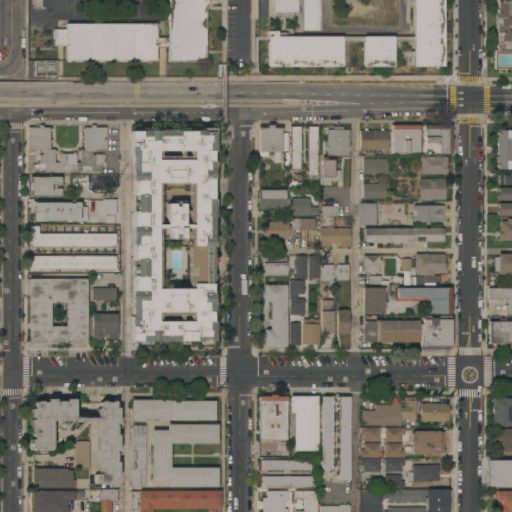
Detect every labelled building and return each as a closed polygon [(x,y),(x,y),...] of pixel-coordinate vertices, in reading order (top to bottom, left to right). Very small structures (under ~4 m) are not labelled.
[(207,0),(207,3),(205,3),(205,61),(168,61),(168,46),(156,46),(156,60),(65,60),(65,45),(54,45),(54,39),(53,39),(53,29),(65,29),(65,23),(156,23),(156,37),(169,37),(168,0),(207,0)] [(268,66),(267,36),(267,31),(276,31),(276,32),(283,32),(283,36),(413,36),(413,7),(409,7),(409,1),(413,1),(413,0),(443,0),(443,66),(413,66),(413,56),(409,56),(409,51),(413,51),(413,41),(393,41),(393,66),(363,66),(363,41),(342,41),(342,66),(268,66)] [(297,0),(297,13),(272,13),(272,0),(297,0)] [(302,0),(321,0),(321,30),(302,30),(302,0)] [(511,0),(511,70),(494,70),(494,50),(497,50),(497,46),(494,44),(494,40),(496,40),(496,32),(495,32),(495,25),(495,18),(493,18),(493,14),(495,14),(495,9),(496,9),(496,1),(495,1),(495,0),(511,0)] [(34,75),(56,76),(57,60),(34,60),(34,75)] [(287,151),(280,151),(280,162),(273,162),(273,154),(267,154),(267,151),(267,156),(259,156),(258,125),(266,125),(266,124),(274,124),(274,125),(281,125),(281,127),(282,127),(282,130),(281,130),(281,133),(287,133),(287,151)] [(391,152),(391,128),(391,124),(419,125),(418,152),(391,152)] [(423,125),(451,124),(451,153),(428,153),(427,151),(423,151),(423,125)] [(39,127),(39,125),(43,125),(43,127),(52,127),(52,130),(50,130),(50,139),(51,139),(51,142),(50,142),(50,149),(56,149),(56,152),(54,152),(54,162),(59,162),(59,152),(61,152),(61,153),(72,153),(72,151),(76,151),(76,162),(80,162),(80,153),(79,153),(79,149),(84,149),(84,142),(83,142),(83,139),(84,139),(84,131),(82,131),(82,128),(84,128),(84,127),(91,127),(91,125),(95,125),(95,127),(106,127),(106,149),(96,149),(96,151),(92,151),(92,154),(104,154),(104,164),(101,164),(101,171),(33,171),(33,169),(32,169),(32,164),(36,164),(36,162),(39,162),(39,154),(42,154),(42,151),(39,151),(39,149),(28,149),(28,127),(39,127)] [(300,169),(290,169),(290,126),(300,126),(300,169)] [(307,126),(317,126),(317,176),(307,176),(307,126)] [(326,155),(326,150),(323,150),(323,143),(326,143),(326,129),(332,129),(332,126),(342,126),(342,129),(349,129),(348,143),(350,143),(350,150),(349,150),(348,155),(326,155)] [(54,146),(79,145),(78,127),(53,128),(54,146)] [(215,150),(213,150),(213,151),(212,151),(212,160),(215,160),(215,177),(212,177),(212,198),(215,198),(215,215),(212,215),(213,236),(214,236),(215,283),(212,283),(212,293),(215,293),(215,310),(211,310),(211,321),(214,321),(214,344),(201,344),(201,342),(194,342),(194,341),(188,341),(188,343),(141,343),(141,341),(130,341),(130,315),(131,315),(131,291),(132,291),(132,270),(131,270),(131,266),(132,266),(131,227),(132,227),(132,205),(131,205),(131,201),(132,201),(132,180),(131,180),(131,156),(130,156),(130,131),(132,131),(132,129),(138,129),(138,130),(141,130),(141,128),(158,127),(158,130),(179,130),(179,127),(187,127),(187,131),(194,131),(194,130),(200,129),(200,128),(215,128),(215,150)] [(387,130),(387,153),(383,153),(383,150),(359,149),(359,130),(387,130)] [(511,168),(496,169),(496,161),(494,161),(494,156),(496,156),(496,142),(494,142),(494,136),(496,136),(496,130),(511,130),(511,168)] [(340,180),(331,180),(331,185),(321,185),(322,159),(321,159),(321,156),(327,156),(327,159),(334,159),(334,170),(340,170),(340,180)] [(420,173),(420,156),(446,156),(446,174),(420,173)] [(363,159),(386,159),(386,175),(363,174),(363,159)] [(511,184),(502,184),(502,185),(498,185),(499,174),(502,174),(502,171),(511,171),(511,184)] [(60,176),(60,184),(63,184),(63,188),(60,188),(60,196),(31,196),(31,194),(29,194),(29,191),(31,191),(31,181),(29,181),(29,178),(31,178),(31,176),(60,176)] [(445,178),(445,199),(419,199),(419,178),(445,178)] [(363,184),(387,184),(387,198),(362,198),(363,184)] [(511,200),(496,200),(496,193),(498,193),(498,187),(511,187),(511,200)] [(287,188),(287,208),(283,208),(283,211),(280,211),(280,209),(274,209),(274,210),(271,210),(271,209),(265,209),(265,211),(261,211),(261,209),(258,209),(258,188),(287,188)] [(291,215),(291,212),(288,212),(288,204),(291,204),(291,198),(309,197),(309,207),(317,207),(317,215),(291,215)] [(359,203),(362,203),(362,202),(377,202),(377,225),(359,225),(359,203)] [(511,203),(511,215),(498,215),(498,214),(496,214),(496,209),(498,209),(498,203),(511,203)] [(337,205),(337,216),(321,216),(321,205),(337,205)] [(443,205),(443,222),(412,221),(412,205),(443,205)] [(314,230),(300,230),(300,218),(314,218),(314,230)] [(511,239),(498,239),(497,228),(499,228),(499,221),(506,221),(506,218),(511,218),(511,239)] [(292,219),(300,219),(300,230),(292,230),(292,219)] [(288,221),(288,225),(290,225),(290,235),(288,235),(288,238),(264,238),(265,221),(288,221)] [(29,247),(29,226),(38,226),(38,233),(116,233),(116,247),(29,247)] [(350,228),(350,246),(339,246),(339,243),(329,243),(329,246),(319,246),(319,227),(350,228)] [(443,241),(423,241),(415,241),(415,240),(406,240),(406,242),(398,242),(398,244),(393,244),(393,242),(386,242),(386,244),(381,244),(381,242),(364,241),(364,237),(363,237),(363,228),(444,228),(443,241)] [(444,253),(444,262),(446,262),(446,273),(433,272),(433,275),(421,275),(421,272),(414,272),(414,253),(444,253)] [(306,277),(295,277),(294,254),(306,254),(306,277)] [(493,257),(497,257),(497,254),(511,254),(511,274),(497,274),(497,271),(493,271),(493,257)] [(116,255),(116,269),(38,269),(38,270),(29,270),(29,255),(116,255)] [(307,278),(307,255),(319,255),(319,278),(307,278)] [(379,255),(379,260),(381,260),(381,264),(379,264),(379,272),(374,272),(374,273),(368,273),(368,272),(362,272),(362,255),(379,255)] [(401,271),(401,259),(410,259),(409,271),(401,271)] [(276,263),(276,261),(280,261),(280,263),(287,263),(287,275),(264,275),(264,263),(276,263)] [(332,280),(320,280),(320,264),(332,264),(332,280)] [(336,264),(348,264),(348,280),(336,280),(336,264)] [(368,275),(380,275),(380,280),(387,280),(387,284),(380,284),(368,284),(368,275)] [(87,343),(29,343),(29,279),(86,278),(87,343)] [(304,280),(303,294),(298,294),(298,295),(288,295),(288,280),(304,280)] [(264,346),(264,329),(270,329),(270,301),(264,301),(264,285),(278,285),(278,282),(285,282),(285,285),(286,285),(286,346),(264,346)] [(362,287),(380,288),(380,287),(384,287),(384,311),(382,311),(382,313),(362,313),(362,287)] [(451,297),(452,297),(452,303),(451,303),(451,313),(428,313),(428,300),(394,300),(394,298),(396,298),(396,287),(451,287),(451,297)] [(92,300),(92,288),(115,288),(115,299),(92,300)] [(511,288),(511,315),(505,315),(505,305),(507,305),(507,299),(488,299),(488,288),(511,288)] [(303,315),(289,315),(289,307),(288,307),(288,298),(290,298),(290,296),(295,296),(295,298),(304,299),(303,315)] [(320,333),(320,310),(321,310),(321,300),(332,300),(332,310),(333,310),(333,333),(320,333)] [(348,309),(348,333),(336,333),(336,310),(348,309)] [(117,314),(117,338),(107,338),(107,335),(101,335),(101,338),(92,338),(92,314),(117,314)] [(420,323),(423,323),(423,315),(451,315),(451,347),(420,347),(420,323)] [(488,321),(498,321),(499,318),(511,318),(511,343),(505,343),(505,345),(499,345),(499,343),(488,343),(488,321)] [(318,344),(301,344),(301,320),(317,320),(317,324),(318,324),(318,344)] [(363,320),(374,320),(374,341),(363,341),(363,320)] [(418,320),(419,342),(375,342),(375,320),(418,320)] [(288,322),(291,322),(291,321),(298,321),(298,322),(299,322),(299,344),(294,344),(294,345),(288,346),(288,322)] [(259,439),(258,396),(269,396),(269,395),(276,395),(276,396),(286,396),(286,404),(285,404),(285,439),(259,439)] [(317,450),(294,450),(293,412),(290,412),(289,396),(317,396),(317,450)] [(321,396),(332,396),(332,400),(333,400),(333,403),(332,403),(332,421),(333,421),(333,424),(332,424),(332,431),(333,431),(333,435),(332,435),(332,443),(333,443),(333,447),(332,447),(332,453),(333,453),(333,457),(332,457),(332,465),(333,465),(333,469),(332,469),(332,472),(321,472),(321,396)] [(349,480),(338,480),(338,470),(337,470),(337,466),(338,466),(338,457),(337,457),(337,454),(338,454),(338,447),(337,447),(337,444),(338,444),(338,435),(337,435),(337,432),(338,432),(338,425),(337,425),(337,421),(338,421),(338,404),(337,404),(337,400),(338,400),(338,396),(349,396),(349,480)] [(362,425),(362,410),(373,410),(373,404),(400,404),(400,407),(403,407),(403,396),(415,396),(415,415),(415,422),(406,422),(406,420),(402,420),(402,416),(400,416),(400,425),(362,425)] [(510,397),(511,426),(493,426),(493,398),(510,397)] [(74,417),(97,417),(97,409),(99,407),(99,402),(101,402),(101,401),(105,401),(105,402),(111,402),(111,401),(115,401),(115,407),(118,407),(118,424),(115,424),(115,425),(116,425),(116,426),(119,426),(118,451),(115,451),(115,452),(116,452),(116,460),(115,460),(115,461),(119,461),(118,477),(115,477),(115,484),(111,484),(111,483),(105,483),(105,484),(100,484),(100,483),(94,483),(94,474),(96,474),(97,420),(67,420),(67,423),(67,427),(61,427),(61,421),(52,421),(52,448),(50,450),(29,450),(29,438),(33,439),(33,437),(32,437),(32,433),(33,433),(33,428),(30,428),(30,419),(33,419),(33,418),(30,417),(30,408),(33,408),(34,402),(36,402),(36,400),(42,401),(42,402),(46,402),(47,398),(55,398),(55,402),(57,402),(57,400),(64,400),(64,401),(66,401),(66,398),(74,399),(74,417)] [(172,399),(172,400),(215,400),(215,420),(169,420),(169,418),(159,418),(159,419),(144,419),(144,418),(131,418),(131,399),(172,399)] [(444,403),(444,404),(447,404),(447,420),(444,420),(444,421),(419,421),(419,403),(444,403)] [(166,486),(166,481),(151,481),(151,430),(167,430),(167,424),(217,424),(217,443),(194,443),(193,445),(191,445),(188,443),(170,443),(170,467),(217,467),(217,486),(166,486)] [(145,486),(132,486),(131,425),(145,425),(145,486)] [(379,427),(379,441),(363,441),(363,435),(359,435),(359,427),(379,427)] [(403,427),(403,435),(400,435),(400,441),(384,441),(384,427),(403,427)] [(511,428),(511,450),(500,450),(500,440),(498,440),(498,432),(500,432),(500,428),(511,428)] [(443,453),(430,453),(430,454),(419,454),(419,453),(412,454),(412,441),(411,441),(410,432),(412,432),(412,431),(443,430),(443,453)] [(89,466),(75,467),(75,441),(88,441),(89,466)] [(276,442),(288,443),(288,457),(276,457),(276,442)] [(359,457),(359,449),(362,449),(362,443),(378,443),(378,457),(359,457)] [(384,457),(384,443),(400,443),(400,449),(403,449),(403,457),(384,457)] [(379,457),(379,471),(363,471),(363,465),(360,465),(360,458),(379,457)] [(403,458),(403,465),(400,465),(400,471),(384,471),(384,458),(403,458)] [(312,460),(312,469),(312,471),(309,471),(309,469),(289,469),(289,471),(284,471),(284,469),(265,469),(265,471),(262,471),(262,470),(260,470),(260,467),(259,467),(259,462),(260,462),(260,460),(312,460)] [(511,460),(511,486),(489,486),(489,460),(511,460)] [(437,464),(438,481),(412,481),(412,480),(406,480),(406,472),(412,472),(412,465),(437,464)] [(71,480),(75,480),(75,487),(32,487),(32,466),(38,466),(38,468),(66,468),(66,470),(71,470),(71,480)] [(400,474),(400,480),(403,480),(403,488),(384,488),(384,474),(400,474)] [(312,476),(312,479),(314,479),(315,482),(313,482),(313,485),(260,486),(260,484),(259,484),(259,478),(260,478),(260,476),(312,476)] [(365,488),(365,480),(375,480),(376,488),(365,488)] [(117,489),(117,501),(111,501),(111,511),(100,511),(100,501),(99,501),(99,489),(117,489)] [(382,511),(382,507),(423,507),(423,501),(382,501),(382,489),(447,489),(447,490),(450,490),(450,511),(382,511)] [(83,491),(83,497),(74,497),(74,500),(66,500),(66,507),(68,507),(68,511),(31,511),(31,510),(32,510),(33,490),(83,491)] [(152,508),(152,511),(138,511),(138,498),(136,498),(136,510),(130,510),(130,491),(138,491),(138,490),(220,490),(220,508),(152,508)] [(316,511),(294,511),(303,511),(303,499),(294,499),(294,491),(316,490),(316,511)] [(511,511),(496,511),(496,499),(493,499),(493,490),(511,490),(511,511)] [(286,491),(286,501),(284,501),(284,508),(287,508),(287,511),(262,511),(262,497),(266,497),(266,491),(286,491)]
